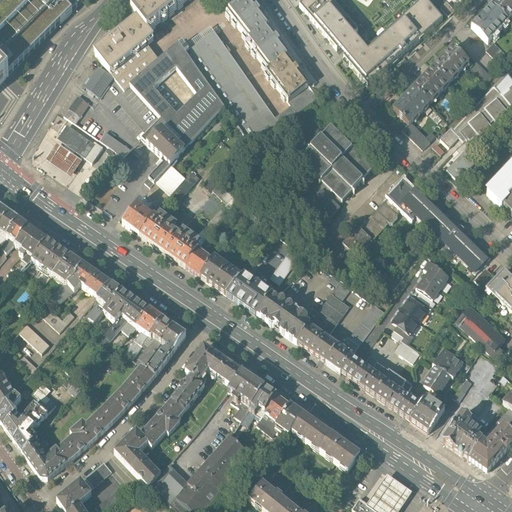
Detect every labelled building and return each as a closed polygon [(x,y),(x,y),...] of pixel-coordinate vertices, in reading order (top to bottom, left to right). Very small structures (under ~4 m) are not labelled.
[(0,0),(0,85),(85,0),(0,0)] [(138,22),(147,33),(188,0),(137,0),(139,2),(141,1),(142,3),(130,13),(138,22)] [(217,0),(228,14),(246,0),(217,0)] [(269,28),(246,0),(228,14),(226,16),(248,44),(246,45),(268,73),(265,75),(288,103),(308,87),(286,59),(288,57),(266,30),(269,28)] [(361,40),(325,0),(305,0),(296,8),(303,16),(326,43),(365,87),(401,56),(432,28),(440,22),(421,0),(367,47),(361,40)] [(511,0),(498,0),(490,8),(507,24),(511,19),(511,0)] [(487,45),(507,24),(490,8),(470,29),(487,45)] [(146,46),(153,41),(147,33),(138,22),(114,41),(112,39),(107,43),(109,45),(95,56),(109,75),(146,46)] [(252,149),(318,100),(308,87),(288,103),(290,107),(275,119),(210,29),(184,47),(182,43),(177,47),(223,110),(235,126),(245,140),(252,149)] [(509,59),(493,44),(486,52),(502,67),(509,59)] [(124,92),(130,87),(159,63),(146,46),(109,75),(124,92)] [(161,132),(183,153),(223,110),(177,47),(159,63),(130,87),(161,121),(141,141),(144,144),(146,146),(161,132)] [(452,50),(432,71),(448,87),(468,66),(452,50)] [(493,79),(476,63),(468,71),(484,87),(493,79)] [(112,80),(98,70),(89,83),(84,90),(98,100),(112,80)] [(432,71),(412,91),(428,107),(448,87),(432,71)] [(511,82),(506,77),(493,90),(501,98),(511,88),(511,82)] [(511,88),(501,98),(493,90),(452,133),(459,140),(463,144),(465,142),(466,143),(468,141),(470,142),(476,137),(481,142),(493,132),(488,127),(493,123),(498,128),(510,118),(505,113),(510,109),(511,111),(511,88)] [(411,126),(428,107),(412,91),(392,112),(408,127),(408,128),(411,126)] [(90,107),(78,98),(68,111),(80,120),(90,107)] [(74,127),(80,120),(68,111),(63,119),(74,127)] [(408,127),(402,132),(422,152),(430,144),(411,126),(408,128),(408,127)] [(67,147),(64,151),(73,157),(76,153),(84,159),(93,146),(68,129),(60,142),(67,147)] [(175,163),(183,153),(161,132),(146,146),(164,163),(170,168),(175,163)] [(450,132),(440,142),(449,150),(459,140),(452,133),(450,132)] [(330,133),(298,165),(309,176),(295,190),(328,223),(340,211),(337,209),(372,174),(330,133)] [(131,152),(105,134),(99,143),(114,153),(123,159),(131,152)] [(211,195),(212,194),(218,186),(252,149),(245,140),(203,188),(211,195)] [(94,145),(93,146),(84,159),(83,160),(91,166),(102,150),(94,145)] [(82,163),(73,157),(64,151),(57,146),(52,153),(46,163),(70,180),(76,171),(82,163)] [(121,161),(112,155),(107,164),(114,168),(121,161)] [(463,155),(446,173),(457,184),(475,165),(463,155)] [(164,163),(144,184),(150,190),(155,184),(171,197),(185,181),(172,169),(177,165),(175,163),(170,168),(164,163)] [(503,211),(511,202),(511,169),(484,199),(500,214),(503,211)] [(198,181),(191,174),(185,181),(171,197),(164,205),(173,211),(198,181)] [(475,276),(490,261),(462,235),(461,236),(456,231),(457,230),(429,204),(427,206),(403,184),(388,199),(401,211),(413,222),(415,220),(443,246),(444,245),(449,250),(448,251),(475,276)] [(201,233),(209,240),(240,206),(218,186),(212,194),(225,206),(201,233)] [(382,203),(384,205),(396,216),(401,211),(388,199),(387,198),(382,203)] [(511,202),(503,211),(511,219),(511,202)] [(122,227),(139,239),(152,220),(142,214),(147,209),(139,203),(122,227)] [(397,217),(396,216),(384,205),(376,213),(388,224),(389,225),(392,225),(396,221),(397,217)] [(0,215),(0,228),(14,238),(26,221),(6,207),(0,215)] [(376,213),(372,218),(384,229),(388,224),(376,213)] [(139,239),(162,255),(182,231),(160,217),(157,221),(153,219),(152,220),(139,239)] [(384,230),(384,229),(372,218),(359,231),(370,242),(371,243),(384,230)] [(22,244),(24,245),(36,228),(26,221),(14,238),(18,241),(22,244)] [(28,250),(41,259),(54,241),(36,228),(24,245),(23,247),(28,250)] [(204,246),(182,231),(162,255),(185,271),(198,253),(204,246)] [(347,241),(341,247),(354,259),(370,242),(359,231),(349,242),(347,241)] [(0,256),(0,266),(3,269),(13,258),(11,256),(22,244),(18,241),(16,244),(14,243),(6,252),(4,251),(0,256)] [(39,262),(61,276),(78,257),(54,241),(41,259),(39,262)] [(270,281),(280,288),(303,255),(293,249),(270,281)] [(39,262),(41,259),(28,250),(25,253),(31,258),(29,260),(26,258),(16,268),(25,277),(35,266),(39,262)] [(185,271),(199,281),(211,262),(198,253),(185,271)] [(74,286),(75,285),(90,265),(78,257),(61,276),(60,277),(72,285),(74,286)] [(199,281),(225,299),(242,278),(214,259),(211,262),(199,281)] [(429,278),(446,290),(454,278),(446,273),(447,271),(434,262),(428,271),(433,273),(429,278)] [(89,286),(106,298),(118,285),(90,265),(75,285),(80,292),(82,294),(89,286)] [(511,280),(505,273),(484,294),(511,321),(511,280)] [(272,298),(242,278),(225,299),(256,320),(272,298)] [(446,290),(429,278),(421,290),(426,293),(437,301),(446,290)] [(346,281),(310,327),(309,329),(328,342),(349,310),(342,304),(354,286),(346,281)] [(64,306),(80,292),(75,285),(74,286),(72,285),(58,298),(64,306)] [(101,325),(111,313),(129,293),(118,285),(106,298),(104,300),(107,302),(104,306),(103,304),(84,327),(92,333),(99,324),(101,325)] [(108,348),(125,328),(145,303),(129,293),(111,313),(120,321),(101,342),(108,348)] [(426,293),(422,298),(437,308),(440,303),(437,301),(426,293)] [(439,309),(437,308),(422,298),(421,297),(418,301),(433,312),(436,313),(439,309)] [(270,330),(296,346),(309,329),(310,327),(286,308),(279,302),(273,298),(272,298),(256,320),(256,321),(270,330)] [(405,311),(424,324),(433,312),(418,301),(414,298),(405,311)] [(158,312),(145,303),(125,328),(134,335),(141,327),(145,330),(158,312)] [(81,317),(76,312),(68,319),(53,305),(45,313),(66,332),(81,317)] [(343,343),(337,349),(352,359),(384,314),(373,307),(348,340),(345,344),(343,343)] [(510,341),(475,308),(460,324),(500,361),(508,352),(503,348),(510,341)] [(424,324),(405,311),(396,324),(402,327),(415,337),(417,335),(424,324)] [(149,347),(155,337),(158,339),(160,337),(171,321),(158,312),(145,330),(147,331),(140,341),(149,347)] [(160,337),(172,346),(183,329),(171,321),(160,337)] [(48,353),(56,345),(33,325),(25,333),(48,353)] [(402,327),(396,335),(406,343),(407,341),(413,346),(419,337),(417,335),(415,337),(402,327)] [(194,337),(183,329),(172,346),(177,349),(175,352),(172,353),(156,374),(162,379),(185,351),(194,337)] [(296,346),(325,366),(337,349),(328,342),(309,329),(296,346)] [(143,355),(149,347),(140,341),(131,354),(142,363),(146,357),(143,355)] [(425,354),(413,346),(407,341),(406,343),(400,351),(418,364),(425,354)] [(438,367),(440,369),(456,379),(457,380),(468,364),(459,358),(464,350),(454,343),(438,367)] [(235,366),(208,348),(196,365),(190,375),(195,378),(204,385),(206,382),(212,373),(236,389),(246,374),(235,366)] [(352,359),(337,349),(325,366),(339,377),(351,361),(352,359)] [(43,367),(30,355),(22,363),(36,375),(43,367)] [(346,381),(377,402),(388,386),(372,374),(358,365),(351,361),(339,377),(346,381)] [(21,396),(0,365),(0,414),(2,418),(15,406),(21,396)] [(74,391),(82,398),(91,389),(66,366),(62,369),(72,378),(68,383),(75,390),(74,391)] [(413,392),(377,367),(372,374),(388,386),(408,399),(413,392)] [(148,368),(129,391),(142,402),(162,379),(156,374),(148,368)] [(440,369),(427,388),(443,398),(456,379),(440,369)] [(247,421),(254,411),(267,388),(249,376),(246,374),(236,389),(232,395),(234,397),(247,406),(240,416),(247,421)] [(33,384),(42,392),(50,383),(41,375),(33,384)] [(195,378),(177,401),(190,412),(210,386),(206,382),(204,385),(195,378)] [(471,380),(458,399),(464,403),(477,384),(471,380)] [(51,406),(47,411),(53,417),(63,405),(60,403),(67,394),(56,385),(55,387),(50,383),(42,392),(39,396),(51,406)] [(408,399),(388,386),(377,402),(410,424),(420,408),(408,399)] [(267,388),(254,411),(247,421),(255,426),(262,415),(268,418),(270,415),(282,398),(267,388)] [(129,391),(108,412),(120,425),(142,402),(129,391)] [(270,415),(284,424),(295,407),(282,398),(270,415)] [(426,399),(420,408),(410,424),(429,437),(446,413),(426,399)] [(182,420),(190,412),(177,401),(145,437),(153,444),(157,448),(172,433),(174,435),(185,423),(182,420)] [(26,415),(15,406),(2,418),(11,430),(17,427),(24,418),(26,415)] [(29,423),(24,418),(17,427),(11,430),(21,444),(27,440),(47,411),(41,406),(31,417),(33,419),(29,423)] [(293,438),(296,433),(308,416),(295,407),(284,424),(280,429),(284,431),(293,438)] [(53,417),(47,411),(27,440),(21,444),(30,457),(42,447),(45,442),(37,436),(43,428),(45,429),(54,417),(53,417)] [(89,424),(83,429),(98,446),(120,425),(108,412),(93,427),(89,424)] [(270,415),(268,418),(261,428),(278,440),(284,431),(280,429),(284,424),(270,415)] [(296,433),(325,453),(337,436),(308,416),(296,433)] [(467,416),(447,444),(473,462),(486,444),(486,443),(481,440),(484,436),(484,435),(472,426),(475,422),(467,416)] [(75,466),(98,446),(83,429),(77,434),(81,438),(64,452),(75,466)] [(511,432),(509,429),(497,442),(511,454),(511,452),(511,432)] [(153,444),(145,437),(140,432),(129,444),(118,455),(145,481),(154,489),(163,480),(165,477),(142,455),(153,444)] [(365,455),(337,436),(325,453),(353,472),(365,455)] [(165,477),(163,480),(199,511),(205,511),(255,456),(235,438),(194,484),(175,466),(165,477)] [(494,472),(511,454),(497,442),(497,441),(491,448),(486,444),(473,462),(488,473),(494,472)] [(53,461),(42,447),(30,457),(47,482),(51,486),(55,482),(75,466),(64,452),(53,461)] [(117,472),(109,462),(91,477),(99,487),(117,472)] [(381,487),(367,507),(374,511),(399,511),(406,503),(412,495),(387,478),(381,487)] [(62,501),(70,511),(76,511),(86,504),(97,495),(86,481),(62,501)] [(114,511),(136,494),(128,484),(101,508),(104,511),(114,511)] [(261,488),(248,505),(256,511),(292,511),(280,502),(281,500),(276,497),(275,498),(261,488)] [(374,511),(367,507),(359,502),(351,511),(374,511)]
